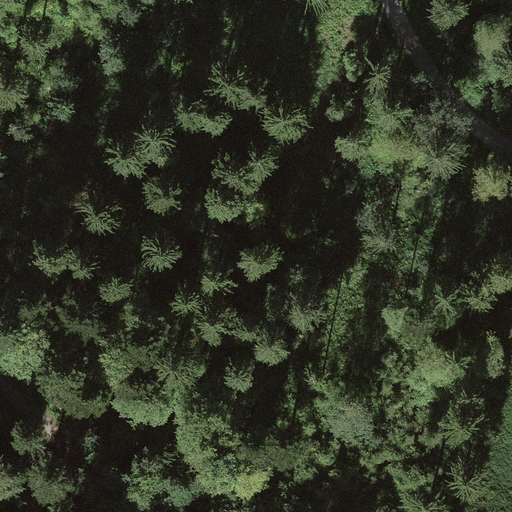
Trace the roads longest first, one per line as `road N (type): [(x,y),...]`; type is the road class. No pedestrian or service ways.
road 1 (track): [(389,0),(451,106),(511,150)]
road 2 (track): [(0,384),(147,511)]
